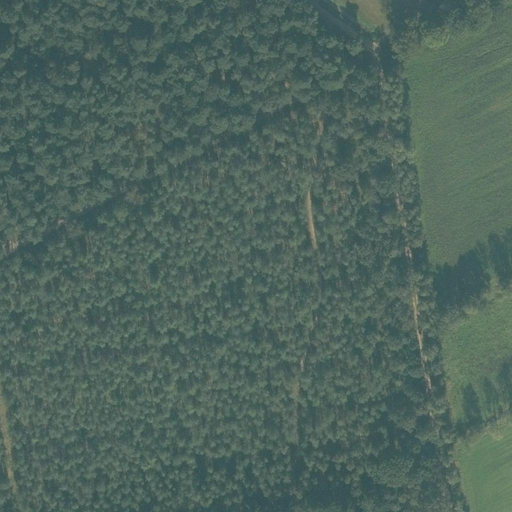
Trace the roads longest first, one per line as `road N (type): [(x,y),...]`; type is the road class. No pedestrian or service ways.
road 1 (track): [(447,511),(381,71),(369,48)]
road 2 (track): [(408,511),(342,74)]
road 3 (track): [(0,255),(342,74)]
road 4 (track): [(63,20),(204,120),(207,145)]
